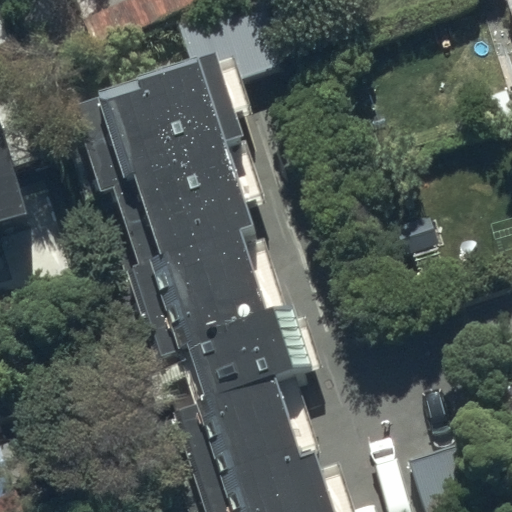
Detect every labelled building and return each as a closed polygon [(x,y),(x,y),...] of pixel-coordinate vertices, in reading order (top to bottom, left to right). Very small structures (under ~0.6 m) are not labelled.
[(511,0),(503,0),(511,25),(511,55),(505,58),(511,79),(511,0)] [(240,69),(70,117),(97,211),(110,208),(158,376),(139,382),(166,477),(195,468),(207,511),(349,511),(340,480),(309,489),(303,466),(320,461),(300,390),(320,384),(304,327),(289,331),(254,206),(265,203),(252,159),(240,163),(230,128),(255,121),(240,69)] [(467,91),(401,107),(411,150),(478,133),(467,91)] [(0,236),(21,231),(0,156),(0,236)] [(511,462),(505,437),(409,464),(422,511),(484,511),(511,504),(511,462)] [(0,465),(0,511),(11,511),(12,509),(13,507),(13,505),(13,503),(0,465)]
